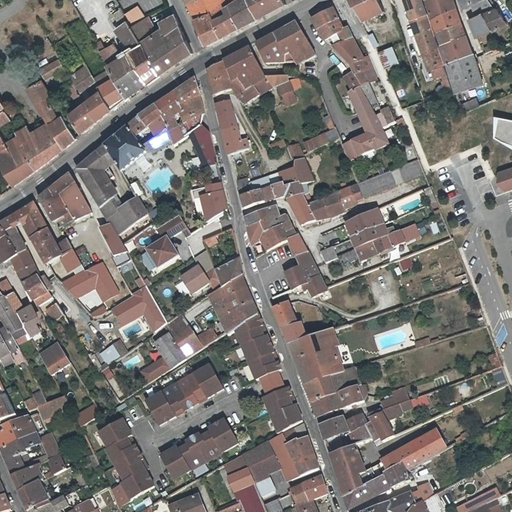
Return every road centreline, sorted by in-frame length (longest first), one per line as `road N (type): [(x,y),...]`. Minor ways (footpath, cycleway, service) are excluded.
road 1 (residential): [(238,216),(314,426)]
road 2 (primary): [(204,60),(69,159)]
road 3 (residential): [(204,60),(238,216)]
road 4 (unclassified): [(7,206),(56,289),(86,320)]
road 5 (unclassified): [(301,7),(325,48),(325,81),(352,127)]
